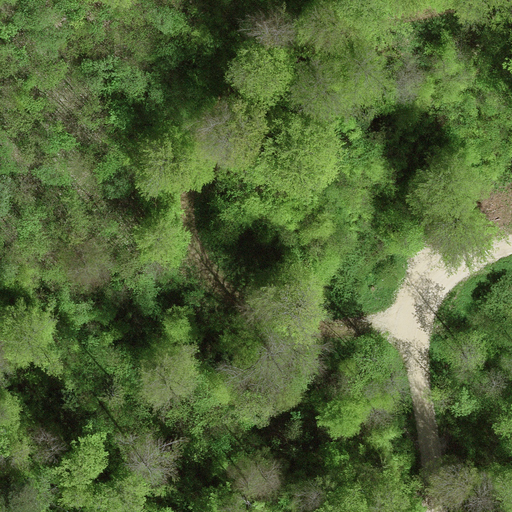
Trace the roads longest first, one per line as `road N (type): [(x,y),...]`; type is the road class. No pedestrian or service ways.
road 1 (track): [(415,326),(289,322),(236,299),(213,280),(190,233),(192,159),(225,94),(253,72),(310,43),(471,0)]
road 2 (track): [(440,511),(415,326)]
road 3 (track): [(511,243),(464,263),(415,326)]
